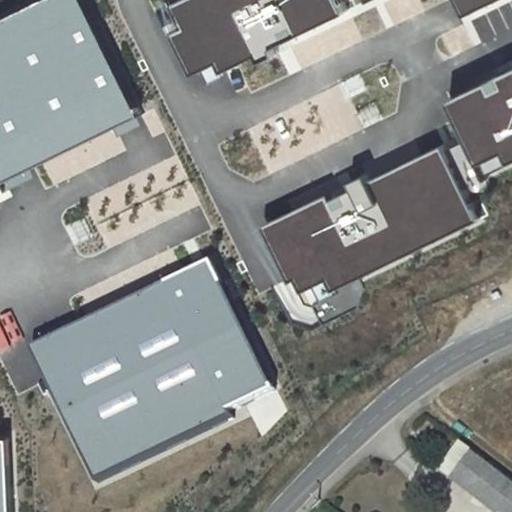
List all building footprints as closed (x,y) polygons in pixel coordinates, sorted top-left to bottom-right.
[(0,32),(2,37),(0,37),(0,190),(16,184),(13,173),(144,106),(95,0),(37,0),(0,17),(0,32)] [(511,0),(159,0),(153,3),(184,69),(201,60),(206,70),(251,48),(258,61),(275,53),(269,40),(352,0),(457,0),(468,22),(511,0)] [(511,164),(511,61),(441,93),(457,128),(256,219),(297,310),(483,226),(465,186),(511,164)] [(216,259),(35,348),(98,477),(280,388),(216,259)] [(0,511),(16,511),(13,434),(0,434),(0,511)] [(502,511),(511,499),(511,479),(473,450),(453,477),(498,511),(502,511)] [(511,511),(511,499),(502,511),(511,511)]
